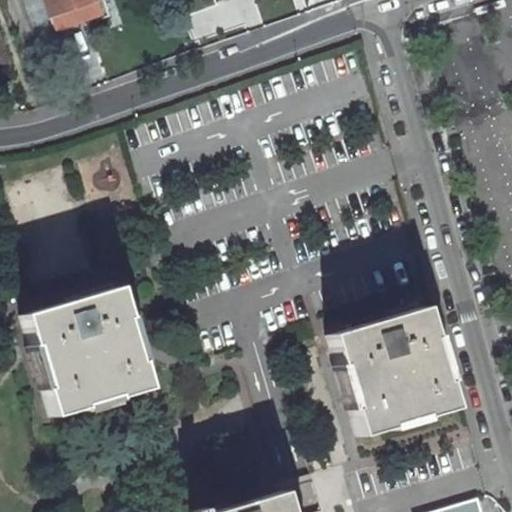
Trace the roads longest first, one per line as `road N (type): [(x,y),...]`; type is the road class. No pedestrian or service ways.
road 1 (residential): [(511,474),(384,12)]
road 2 (residential): [(384,12),(28,136),(0,138)]
road 3 (unknown): [(441,0),(511,235)]
road 4 (unknown): [(147,155),(241,124),(275,201)]
road 5 (unknown): [(423,153),(275,201)]
road 6 (unknown): [(296,274),(443,225)]
road 7 (unknown): [(511,476),(369,511)]
